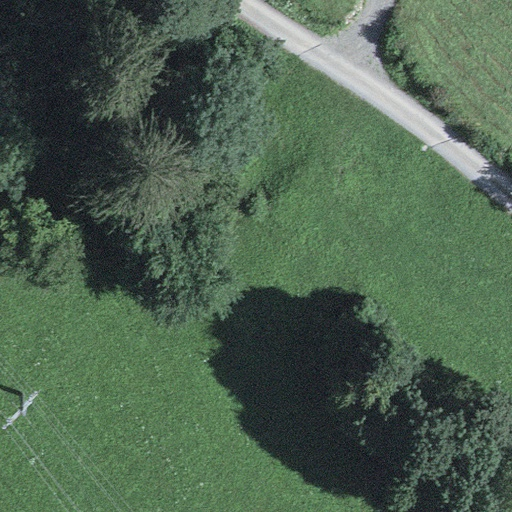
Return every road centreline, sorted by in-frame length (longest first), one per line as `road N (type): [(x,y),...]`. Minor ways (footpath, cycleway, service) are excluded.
road 1 (track): [(240,0),(511,191)]
road 2 (track): [(1,0),(38,79),(31,136),(0,169)]
